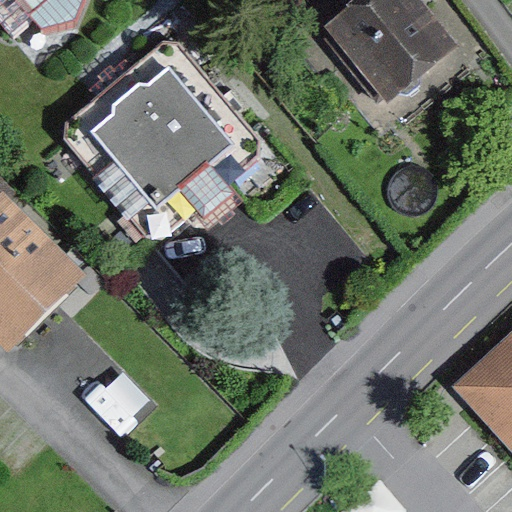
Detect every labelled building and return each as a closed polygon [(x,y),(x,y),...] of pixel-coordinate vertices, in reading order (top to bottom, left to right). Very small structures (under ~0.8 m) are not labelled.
[(0,0),(0,30),(38,0),(0,0)] [(406,0),(377,0),(332,36),(388,107),(452,58),(406,0)] [(170,48),(67,141),(158,245),(266,156),(170,48)] [(0,190),(0,350),(80,273),(0,190)] [(511,351),(465,395),(511,446),(511,351)]
